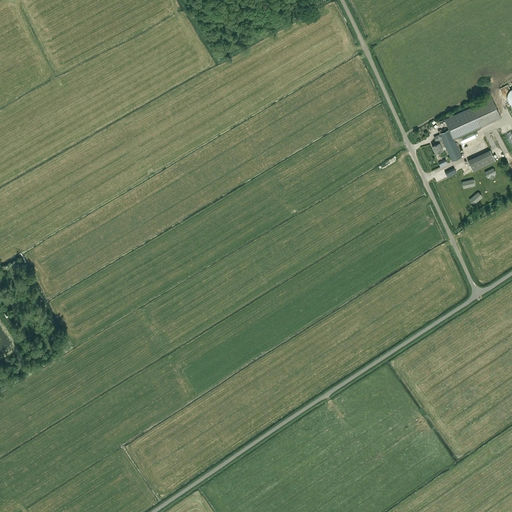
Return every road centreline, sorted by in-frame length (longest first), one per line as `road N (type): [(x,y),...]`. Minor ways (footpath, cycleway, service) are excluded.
road 1 (unclassified): [(155,511),(477,294)]
road 2 (unclassified): [(477,294),(342,0)]
